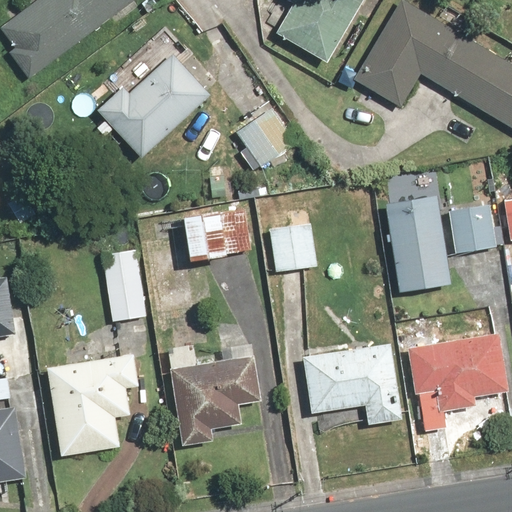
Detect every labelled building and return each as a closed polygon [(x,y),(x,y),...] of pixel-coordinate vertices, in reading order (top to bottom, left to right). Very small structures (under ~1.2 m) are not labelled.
[(16,52),(35,78),(142,0),(41,0),(5,26),(21,48),(16,52)] [(294,0),(301,4),(283,33),(333,64),(372,0),(294,0)] [(511,62),(406,0),(357,82),(404,110),(426,73),(511,123),(511,62)] [(130,87),(104,111),(147,158),(217,95),(181,55),(138,95),(130,87)] [(280,104),(240,130),(264,168),(304,142),(280,104)] [(1,157),(0,156),(0,211),(9,210),(1,157)] [(444,195),(391,204),(406,294),(459,285),(444,195)] [(497,201),(450,209),(458,253),(505,245),(497,201)] [(251,210),(194,216),(199,260),(255,254),(251,210)] [(316,224),(273,231),(280,272),(323,265),(316,224)] [(142,250),(108,255),(118,323),(152,318),(142,250)] [(16,278),(0,280),(0,339),(24,336),(16,278)] [(511,367),(507,334),(414,348),(421,394),(443,391),(446,413),(482,407),(481,399),(511,393),(511,367)] [(397,343),(310,357),(319,414),(373,405),(376,425),(410,419),(397,343)] [(140,355),(53,368),(67,457),(127,448),(122,419),(137,416),(133,388),(145,386),(140,355)] [(262,357),(177,370),(189,446),(220,441),(219,430),(251,425),(248,405),(269,402),(262,357)] [(14,378),(0,379),(0,397),(17,395),(14,378)] [(23,408),(0,411),(0,484),(34,479),(23,408)]
